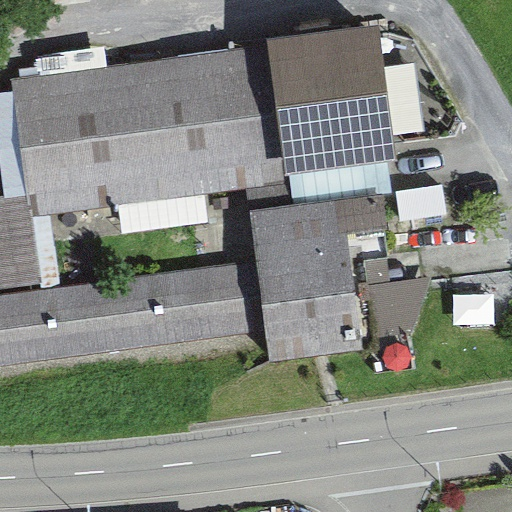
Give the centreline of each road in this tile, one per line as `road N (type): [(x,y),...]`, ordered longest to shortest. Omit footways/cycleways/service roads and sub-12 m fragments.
road 1 (tertiary): [(0,481),(369,442)]
road 2 (residential): [(0,57),(54,32),(277,0)]
road 3 (residential): [(398,0),(422,6),(445,26),(511,125)]
road 4 (tertiary): [(369,442),(511,422)]
